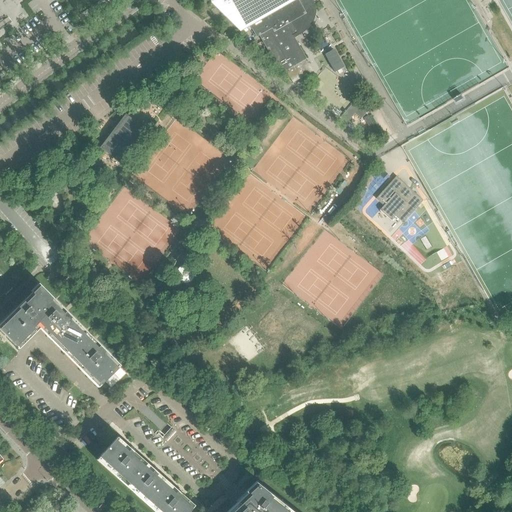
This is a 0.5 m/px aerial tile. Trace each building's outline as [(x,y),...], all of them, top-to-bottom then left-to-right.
[(313,17),(313,13),(313,9),(312,5),(311,1),(310,0),(220,0),(237,28),(244,24),(246,28),(247,28),(248,29),(250,30),(251,29),(256,37),(260,35),(263,40),(262,40),(275,65),(277,64),(281,72),(283,71),(285,73),(284,74),(286,78),(289,77),(293,83),(313,71),(293,36),(298,34),(297,33),(300,32),(303,30),(307,28),(309,25),(312,21),(313,17)] [(344,67),(334,50),(324,55),(334,73),(344,67)] [(378,119),(367,112),(369,110),(356,99),(340,117),(347,123),(351,118),(354,120),(357,116),(371,127),(378,119)] [(120,161),(143,130),(128,118),(121,128),(118,132),(116,131),(103,148),(111,154),(120,161)] [(396,176),(393,180),(376,199),(383,206),(379,211),(391,221),(394,217),(402,224),(423,201),(396,176)] [(64,189),(47,193),(53,215),(70,210),(64,189)] [(194,277),(195,274),(194,269),(191,266),(187,264),(183,265),(180,266),(177,269),(176,273),(177,278),(180,281),(184,283),(189,282),(192,280),(194,277)] [(26,322),(50,298),(39,287),(0,326),(0,330),(5,336),(18,348),(35,331),(26,322)] [(65,352),(84,333),(50,298),(26,322),(35,331),(32,328),(36,324),(42,330),(44,328),(49,333),(47,335),(65,352)] [(118,367),(101,350),(84,333),(65,352),(82,370),(84,368),(89,373),(87,375),(99,387),(118,367)] [(120,368),(106,382),(111,388),(125,374),(120,368)] [(256,482),(182,417),(154,447),(224,511),(229,511),(238,504),(236,502),(256,482)] [(145,464),(133,454),(136,451),(131,447),(129,450),(116,438),(97,459),(127,485),(145,464)] [(145,502),(163,481),(157,475),(159,472),(155,468),(152,471),(145,464),(127,485),(145,502)] [(188,511),(194,506),(181,495),(183,493),(178,489),(176,491),(163,481),(145,502),(156,511),(188,511)] [(261,505),(271,493),(257,481),(256,482),(236,502),(238,504),(245,511),(252,511),(259,504),(261,505)] [(283,511),(286,509),(288,506),(271,493),(261,505),(259,504),(252,511),(283,511)]
